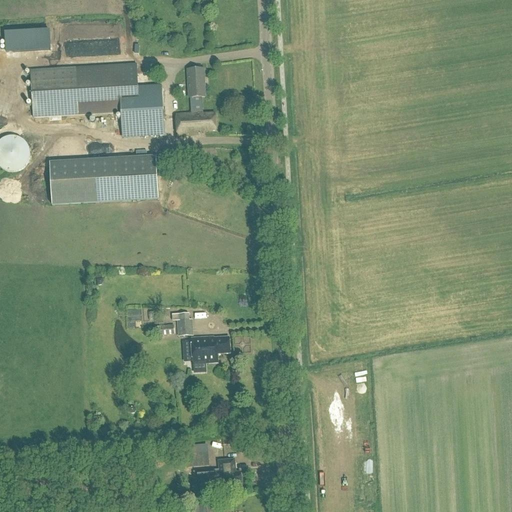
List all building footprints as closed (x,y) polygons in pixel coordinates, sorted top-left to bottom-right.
[(138,88),(136,66),(31,72),(34,119),(124,114),(125,136),(164,134),(162,100),(146,101),(145,88),(138,88)] [(205,98),(204,71),(187,72),(189,99),(191,99),(191,115),(176,116),(177,138),(197,137),(197,134),(216,133),(215,115),(203,116),(201,98),(205,98)] [(0,142),(0,169),(6,173),(14,173),(21,171),(26,166),(29,159),(29,152),(25,145),(20,140),(13,138),(5,139),(0,142)] [(203,165),(202,149),(163,151),(164,162),(180,161),(180,167),(203,165)] [(157,200),(155,157),(48,163),(51,207),(157,200)] [(131,309),(131,317),(144,316),(144,308),(131,309)] [(190,321),(190,315),(180,316),(181,322),(177,322),(178,338),(194,337),(193,321),(190,321)] [(176,336),(175,326),(156,328),(156,336),(161,335),(161,337),(176,336)] [(230,355),(229,339),(213,340),(213,339),(191,340),(193,366),(218,365),(217,356),(230,355)] [(209,467),(208,453),(192,454),(193,468),(209,467)] [(236,474),(235,461),(219,462),(220,471),(214,471),(198,472),(198,480),(214,479),(214,478),(221,478),(222,490),(228,490),(228,488),(242,487),(241,474),(236,474)]
